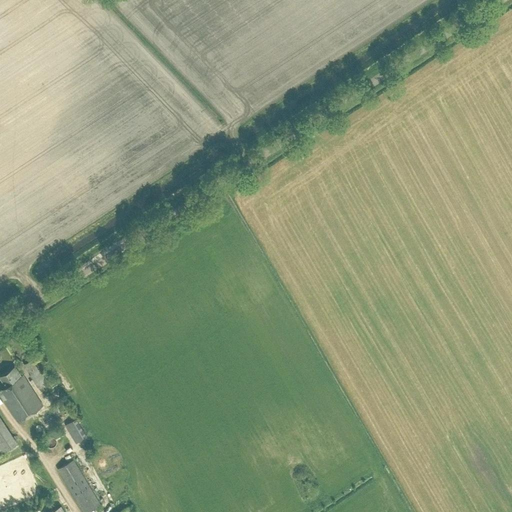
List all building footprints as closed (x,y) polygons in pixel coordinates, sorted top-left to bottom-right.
[(30,375),(39,389),(49,382),(39,368),(39,369),(32,358),(24,363),(31,374),(30,375)] [(18,375),(13,366),(0,375),(0,379),(4,386),(0,388),(0,394),(17,421),(41,405),(20,374),(18,375)] [(0,450),(1,453),(18,442),(0,414),(0,450)] [(30,435),(43,426),(36,416),(23,426),(30,435)] [(76,444),(87,437),(76,419),(65,425),(76,444)] [(83,511),(88,511),(101,505),(74,459),(58,469),(83,511)]
